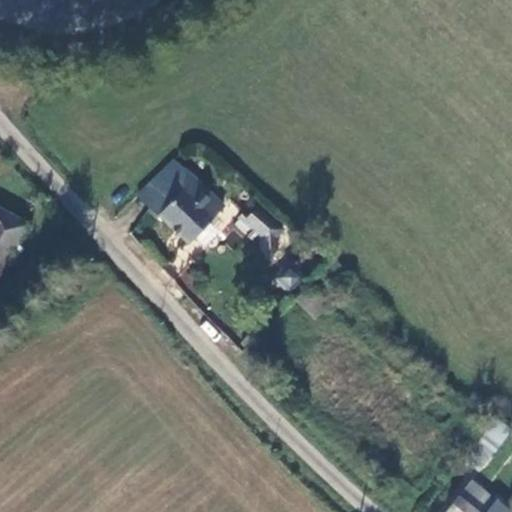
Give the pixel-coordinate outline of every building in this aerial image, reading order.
[(189,247),(225,207),(184,172),(151,208),(189,247)] [(0,276),(29,226),(0,209),(0,276)] [(352,278),(335,260),(324,272),(343,289),(352,278)] [(0,325),(1,327),(50,281),(37,269),(0,305),(0,325)] [(298,299),(317,317),(330,304),(312,287),(298,299)] [(480,474),(511,432),(511,431),(498,421),(466,462),(480,474)] [(448,511),(509,511),(472,483),(448,511)]
